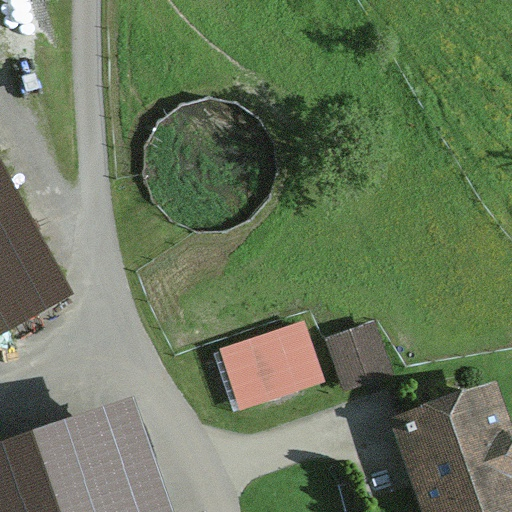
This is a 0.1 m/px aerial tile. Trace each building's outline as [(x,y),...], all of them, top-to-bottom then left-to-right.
[(0,324),(62,295),(0,164),(0,324)] [(308,322),(219,354),(241,416),(331,384),(308,322)] [(330,340),(344,388),(398,373),(384,324),(330,340)] [(401,428),(427,511),(511,511),(511,460),(492,399),(401,428)] [(0,463),(0,511),(165,511),(131,416),(0,463)]
